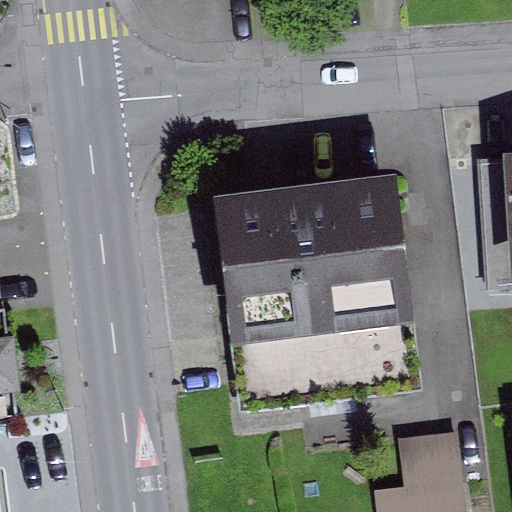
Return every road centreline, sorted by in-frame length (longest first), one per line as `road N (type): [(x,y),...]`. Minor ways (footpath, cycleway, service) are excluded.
road 1 (residential): [(86,101),(511,71)]
road 2 (secondary): [(86,101),(136,511)]
